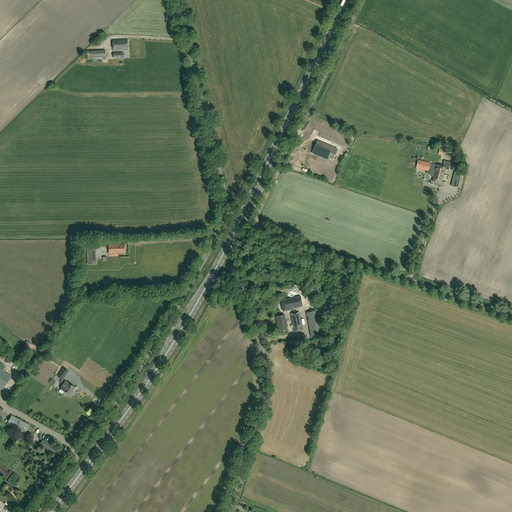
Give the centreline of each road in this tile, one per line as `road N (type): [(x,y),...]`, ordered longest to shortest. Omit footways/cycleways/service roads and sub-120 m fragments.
road 1 (primary): [(51,511),(185,322),(346,0)]
road 2 (unclassified): [(31,511),(168,323),(223,208),(178,0)]
road 3 (unclassified): [(227,511),(265,384),(259,331),(231,270),(251,227)]
road 4 (unclassified): [(408,278),(251,227)]
